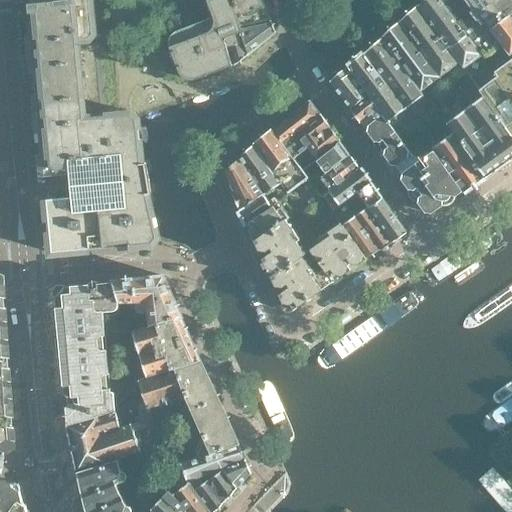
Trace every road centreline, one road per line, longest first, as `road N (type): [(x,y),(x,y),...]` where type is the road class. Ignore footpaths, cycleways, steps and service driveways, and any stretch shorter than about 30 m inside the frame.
road 1 (residential): [(239,246),(278,323),(298,331),(511,182)]
road 2 (unclassified): [(27,262),(5,0)]
road 3 (unclassified): [(61,511),(27,262)]
road 4 (residential): [(267,477),(175,271)]
road 5 (residential): [(239,246),(208,168),(313,78)]
road 6 (residential): [(175,271),(160,264),(65,273),(27,262)]
road 7 (residential): [(313,78),(405,0)]
